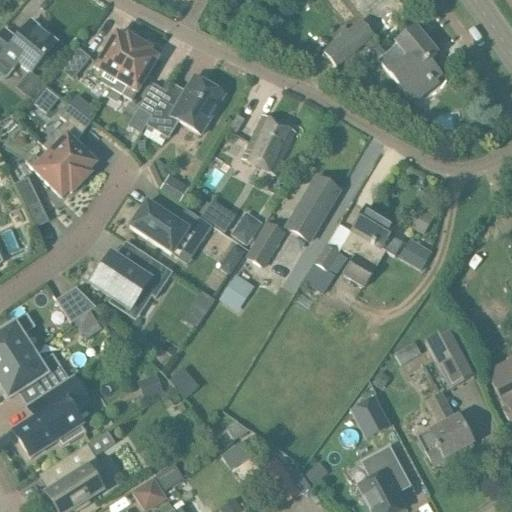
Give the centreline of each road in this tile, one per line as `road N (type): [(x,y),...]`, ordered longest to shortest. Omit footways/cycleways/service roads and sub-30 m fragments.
road 1 (residential): [(511,150),(473,169),(443,168),(309,92),(116,0)]
road 2 (residential): [(0,298),(72,247),(125,168)]
